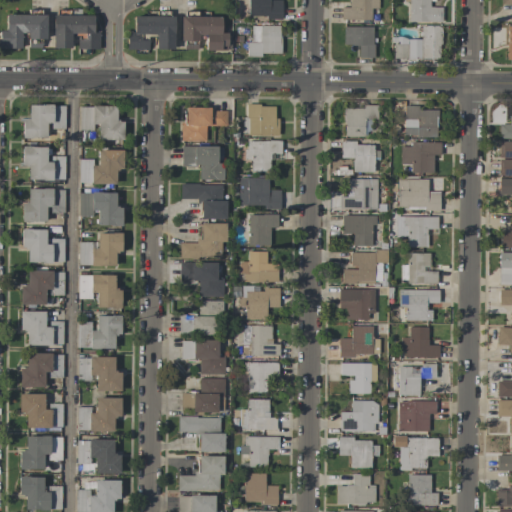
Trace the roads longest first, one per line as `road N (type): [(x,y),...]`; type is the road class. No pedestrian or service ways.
road 1 (residential): [(469,0),(463,511)]
road 2 (residential): [(511,84),(0,79)]
road 3 (residential): [(308,0),(304,511)]
road 4 (residential): [(144,81),(147,511)]
